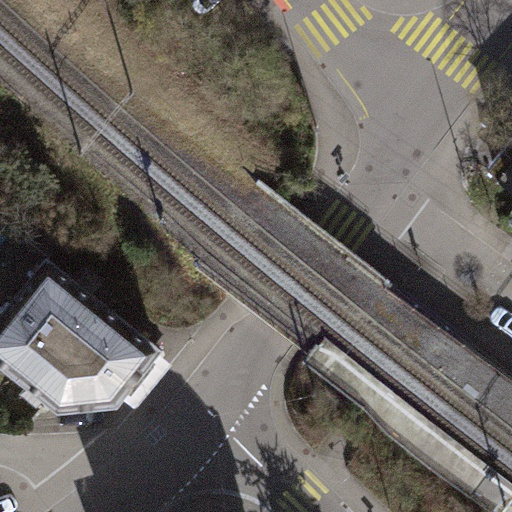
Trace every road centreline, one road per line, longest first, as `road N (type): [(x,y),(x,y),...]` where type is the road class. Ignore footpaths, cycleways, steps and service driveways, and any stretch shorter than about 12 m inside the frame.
road 1 (tertiary): [(201,412),(374,187)]
road 2 (residential): [(374,187),(511,289)]
road 3 (residential): [(430,106),(324,30),(302,0)]
road 4 (residential): [(201,412),(316,511)]
road 5 (tertiary): [(430,106),(505,0)]
road 6 (residential): [(125,489),(0,459)]
